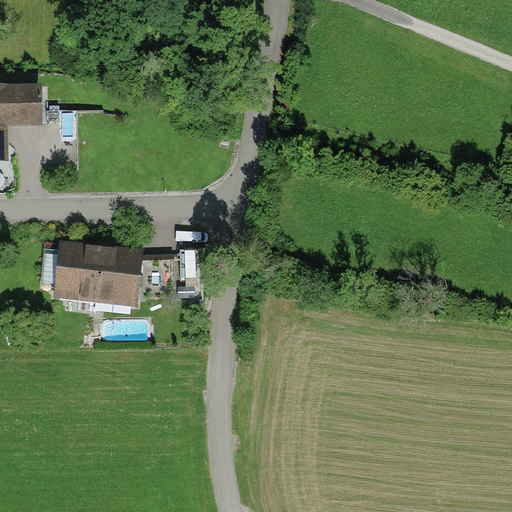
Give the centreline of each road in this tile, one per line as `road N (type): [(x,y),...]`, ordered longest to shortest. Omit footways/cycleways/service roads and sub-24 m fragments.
road 1 (residential): [(242,206),(222,325),(221,436),(233,511)]
road 2 (residential): [(0,211),(242,206)]
road 3 (residential): [(278,0),(242,206)]
road 4 (track): [(511,65),(350,0)]
